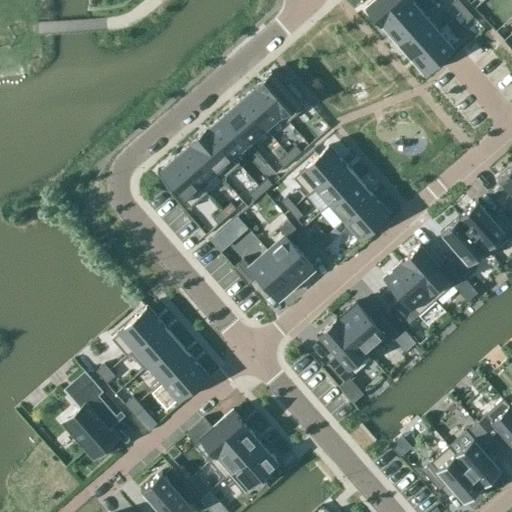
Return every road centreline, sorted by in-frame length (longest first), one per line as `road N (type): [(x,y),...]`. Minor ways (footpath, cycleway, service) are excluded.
road 1 (residential): [(307,6),(125,159),(116,182),(130,211),(255,354)]
road 2 (residential): [(255,354),(511,124)]
road 3 (residential): [(255,354),(74,511)]
road 4 (residential): [(255,354),(393,511)]
